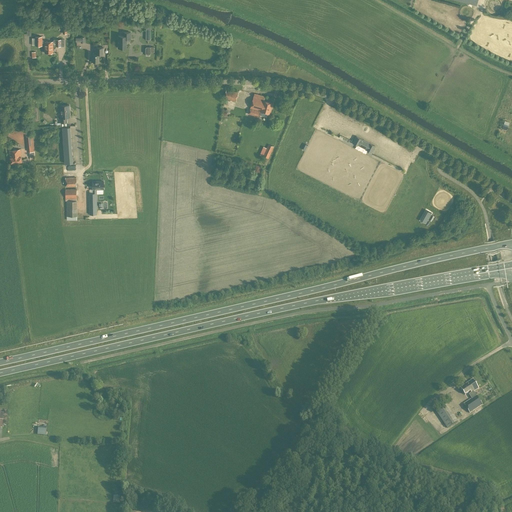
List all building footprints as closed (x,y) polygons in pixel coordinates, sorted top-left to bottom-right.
[(127,42),(128,42),(130,41),(130,39),(131,39),(131,32),(123,32),(123,35),(118,35),(118,48),(127,48),(127,42)] [(44,41),(42,39),(42,37),(35,37),(35,46),(42,46),(42,45),(45,45),(45,53),(53,53),(53,49),(54,49),(56,47),(56,46),(64,46),(64,39),(56,39),(56,41),(53,41),(53,42),(45,42),(44,42),(44,41)] [(96,63),(96,62),(99,62),(99,54),(103,54),(104,47),(96,47),(96,54),(92,54),(92,61),(93,62),(93,63),(96,63)] [(150,56),(150,54),(150,52),(154,52),(154,48),(154,47),(150,47),(145,47),(146,47),(145,53),(146,53),(145,54),(146,54),(146,56),(150,56)] [(224,98),(236,102),(238,92),(226,89),(224,98)] [(272,102),(264,100),(265,96),(254,93),(248,114),(259,117),(261,111),(269,113),(272,102)] [(68,122),(67,117),(70,117),(69,105),(60,106),(61,118),(60,118),(61,123),(62,127),(67,126),(67,122),(68,122)] [(70,127),(62,127),(65,164),(73,163),(70,127)] [(26,137),(28,152),(35,151),(33,136),(26,137)] [(356,136),(352,143),(357,146),(357,145),(367,150),(371,153),(375,146),(356,136)] [(259,166),(264,168),(273,146),(268,144),(267,148),(264,147),(261,155),(263,156),(259,166)] [(11,163),(22,161),(20,149),(9,150),(11,163)] [(65,183),(65,187),(77,186),(77,177),(65,177),(65,181),(63,181),(63,183),(65,183)] [(92,181),(93,189),(93,193),(89,193),(89,215),(97,214),(97,193),(97,189),(104,189),(103,181),(92,181)] [(77,220),(77,216),(76,189),(65,189),(65,201),(66,201),(67,220),(77,220)] [(426,210),(420,220),(425,223),(431,213),(426,210)] [(476,397),(476,396),(474,392),(479,389),(472,380),(460,388),(465,395),(470,391),(471,393),(469,395),(471,399),(464,404),(470,414),(482,405),(477,396),(476,397)] [(458,421),(447,404),(436,412),(447,428),(458,421)] [(37,435),(45,436),(46,426),(43,426),(42,428),(38,427),(37,435)]
